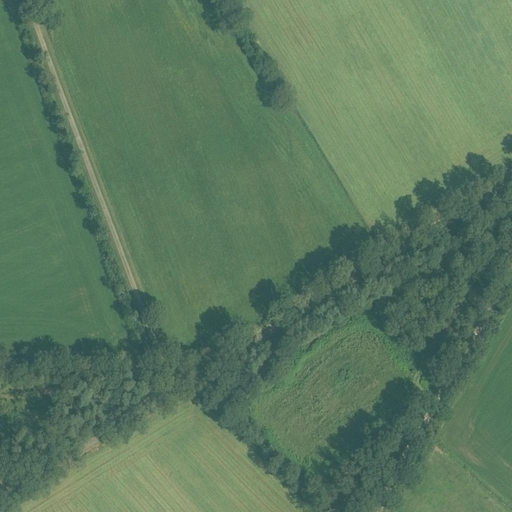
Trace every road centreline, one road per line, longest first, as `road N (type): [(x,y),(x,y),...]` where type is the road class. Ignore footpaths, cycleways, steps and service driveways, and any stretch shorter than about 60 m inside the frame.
road 1 (track): [(176,386),(22,0)]
road 2 (unclassified): [(176,386),(511,182)]
road 3 (unknown): [(371,511),(511,270)]
road 4 (unclassified): [(0,498),(176,386)]
road 5 (unclassified): [(176,386),(0,377)]
